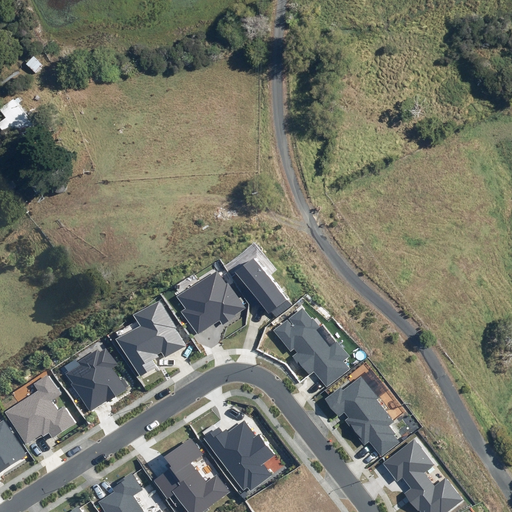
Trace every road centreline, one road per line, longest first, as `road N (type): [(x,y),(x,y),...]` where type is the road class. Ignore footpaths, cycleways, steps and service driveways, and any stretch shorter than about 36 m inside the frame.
road 1 (unclassified): [(511,491),(428,350),(317,251),(275,57),(278,0)]
road 2 (residential): [(4,511),(213,377),(240,371),(270,385),(368,511)]
